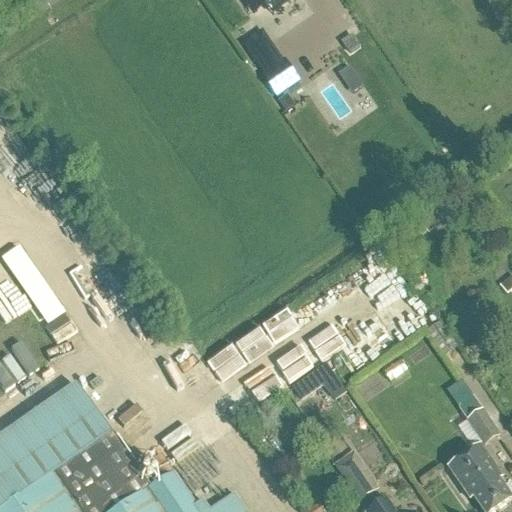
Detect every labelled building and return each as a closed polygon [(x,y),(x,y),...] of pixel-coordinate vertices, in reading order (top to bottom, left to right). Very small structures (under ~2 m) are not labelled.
[(258,0),(266,11),(281,0),(258,0)] [(286,64),(283,66),(262,37),(246,48),(266,78),(263,80),(276,100),(300,84),(286,64)] [(352,40),(344,46),(350,56),(359,50),(352,40)] [(84,243),(66,253),(75,271),(94,261),(84,243)] [(0,317),(42,292),(24,262),(7,272),(1,262),(0,262),(0,285),(0,286),(0,285),(0,317)] [(511,279),(502,288),(509,298),(511,295),(511,279)] [(377,309),(402,307),(400,285),(375,287),(377,309)] [(369,290),(345,296),(347,306),(372,299),(369,290)] [(425,331),(442,357),(456,348),(439,322),(425,331)] [(327,324),(281,350),(287,361),(289,360),(294,371),(340,345),(327,324)] [(263,375),(286,362),(281,353),(258,366),(263,375)] [(0,382),(10,377),(0,356),(0,382)] [(294,392),(303,405),(336,381),(327,368),(294,392)] [(238,393),(260,380),(255,370),(232,383),(238,393)] [(0,511),(242,511),(232,497),(210,511),(206,511),(201,504),(194,508),(160,459),(136,475),(110,437),(108,438),(74,389),(0,440),(0,511)] [(482,414),(477,406),(476,406),(465,389),(451,399),(468,424),(484,449),(499,439),(482,414)] [(0,416),(6,422),(29,401),(20,392),(0,410),(0,416)] [(175,421),(152,438),(167,460),(191,443),(175,421)] [(481,450),(449,472),(471,505),(474,503),(480,511),(500,511),(511,504),(511,503),(500,485),(503,483),(481,450)] [(338,470),(364,506),(382,492),(357,457),(338,470)] [(312,500),(300,508),(302,511),(313,511),(318,509),(312,500)]
